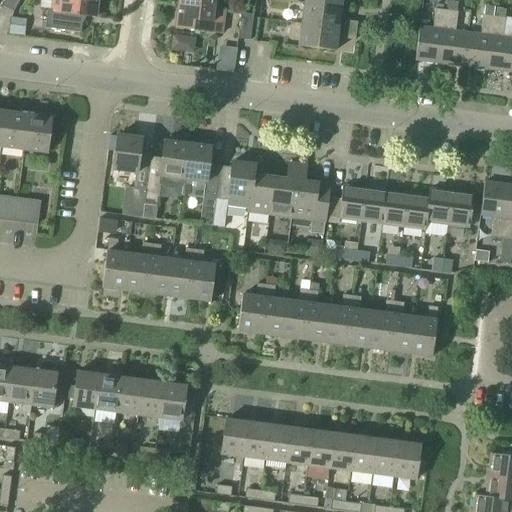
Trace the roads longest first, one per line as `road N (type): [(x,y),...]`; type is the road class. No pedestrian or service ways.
road 1 (residential): [(511,131),(123,78)]
road 2 (residential): [(0,265),(71,274),(97,74)]
road 3 (residential): [(172,511),(39,495)]
